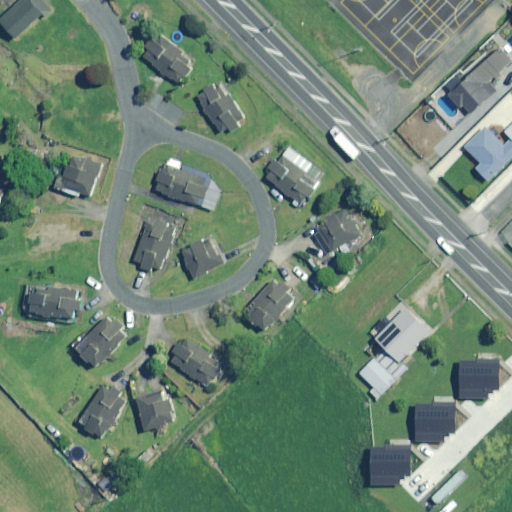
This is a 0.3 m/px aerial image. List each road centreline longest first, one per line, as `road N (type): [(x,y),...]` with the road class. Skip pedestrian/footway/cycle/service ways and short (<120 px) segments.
road 1 (residential): [(138,130),(107,251),(110,277),(132,301),(151,306),(241,280),(255,266),(267,229),(242,169),(172,136)]
road 2 (tertiary): [(511,301),(223,0)]
road 3 (residential): [(89,0),(122,48),(138,130)]
